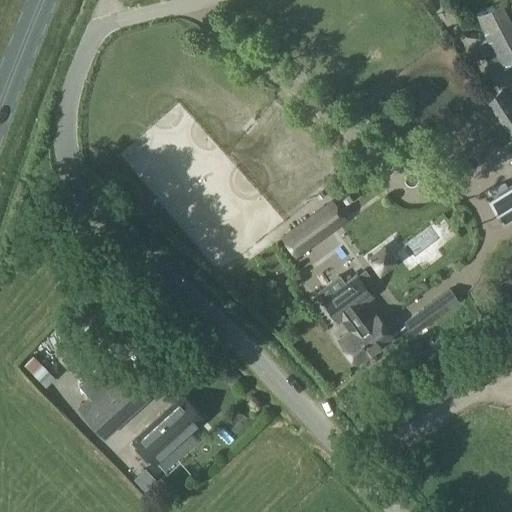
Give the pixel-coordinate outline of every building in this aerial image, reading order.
[(511,13),(505,0),(502,0),(476,14),(484,30),(499,23),(507,38),(511,35),(511,13)] [(488,38),(479,43),(489,64),(499,60),(500,62),(511,55),(511,35),(507,38),(499,23),(484,30),(488,38)] [(511,104),(501,89),(485,99),(508,134),(511,131),(511,104)] [(503,224),(508,222),(511,218),(511,185),(488,200),(503,224)] [(331,198),(279,235),(295,258),(347,220),(331,198)] [(412,249),(417,263),(437,256),(432,242),(412,249)] [(360,303),(371,295),(364,285),(373,279),(364,268),(323,299),(339,320),(341,319),(349,330),(338,338),(357,363),(392,337),(373,312),(369,315),(360,303)] [(82,309),(94,321),(106,309),(95,297),(82,309)] [(432,320),(423,307),(403,322),(412,335),(432,320)] [(141,335),(117,311),(94,334),(118,357),(141,335)] [(39,337),(32,347),(48,359),(55,348),(39,337)] [(95,366),(69,382),(80,398),(105,382),(95,366)] [(126,372),(83,412),(104,435),(144,399),(146,395),(126,372)] [(182,395),(134,438),(156,462),(169,450),(167,447),(186,429),(189,432),(203,419),(182,395)]
